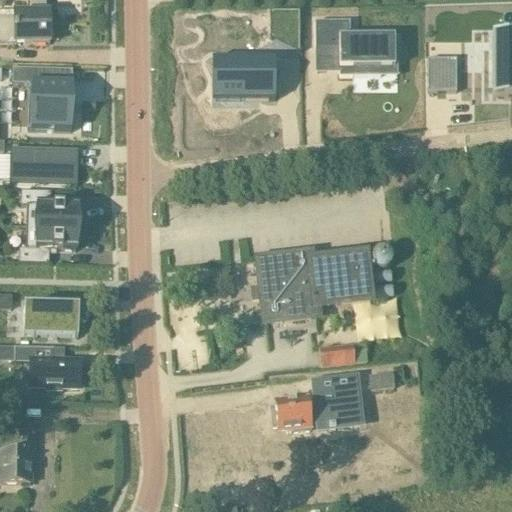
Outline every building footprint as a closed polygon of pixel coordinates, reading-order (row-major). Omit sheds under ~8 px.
[(14,13),(0,13),(0,45),(15,46),(49,46),(49,14),(46,14),(45,4),(31,4),(31,15),(14,15),(14,13)] [(271,26),(271,35),(299,35),(299,13),(269,13),(269,18),(271,18),(271,26)] [(349,24),(314,25),(314,51),(319,51),(338,51),(339,80),(352,80),(380,80),(380,79),(381,79),(381,71),(391,71),(391,70),(396,70),(396,57),(397,57),(397,40),(350,40),(349,24)] [(511,35),(492,35),(492,99),(511,99),(511,35)] [(427,62),(427,96),(456,96),(456,62),(427,62)] [(215,63),(215,104),(272,104),(272,63),(215,63)] [(70,87),(66,87),(66,72),(12,71),(12,87),(28,88),(27,132),(52,132),(52,133),(69,133),(70,87)] [(10,151),(9,184),(70,185),(70,169),(74,169),(75,153),(10,151)] [(21,193),(20,207),(26,207),(26,230),(76,231),(76,228),(80,228),(80,216),(76,216),(76,209),(50,208),(51,194),(21,193)] [(80,234),(76,234),(76,231),(26,230),(25,252),(19,252),(19,266),(49,267),(49,253),(75,254),(75,247),(79,247),(80,234)] [(347,308),(370,305),(364,259),(342,261),(342,262),(311,265),(310,257),(257,263),(260,289),(251,291),(252,300),(261,299),(264,325),(317,319),(316,311),(336,308),(347,307),(347,308)] [(0,297),(0,311),(11,312),(11,298),(0,297)] [(23,310),(22,338),(76,339),(77,311),(23,310)] [(352,346),(318,351),(320,371),(355,366),(352,346)] [(61,390),(78,390),(79,363),(53,362),(54,350),(14,349),(13,363),(30,363),(29,389),(45,389),(45,393),(61,393),(61,390)] [(275,417),(271,418),(273,430),(276,430),(277,434),(293,432),(294,435),(309,434),(309,430),(311,430),(311,427),(317,427),(317,433),(329,431),(329,433),(335,432),(335,431),(346,429),(344,410),(359,408),(357,396),(358,396),(356,377),(311,382),(314,402),(308,403),(308,401),(274,405),(275,417)] [(391,377),(369,380),(371,393),(393,391),(391,377)] [(0,405),(0,425),(20,425),(21,405),(0,405)] [(33,455),(34,442),(18,441),(18,453),(0,453),(0,485),(31,486),(31,455),(33,455)]
